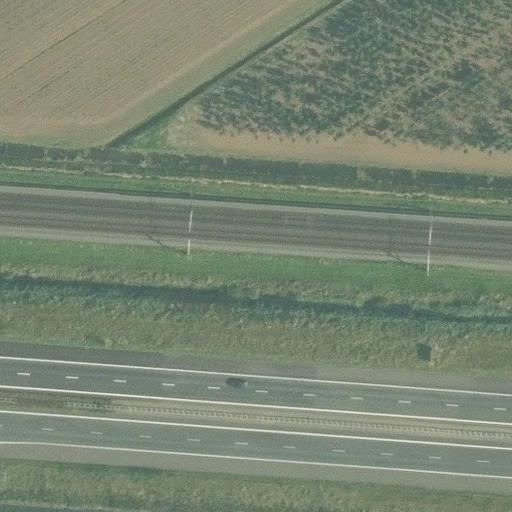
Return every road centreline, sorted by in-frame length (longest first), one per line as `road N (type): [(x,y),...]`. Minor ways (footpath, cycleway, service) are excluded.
road 1 (motorway): [(0,427),(511,465)]
road 2 (motorway): [(511,411),(0,374)]
